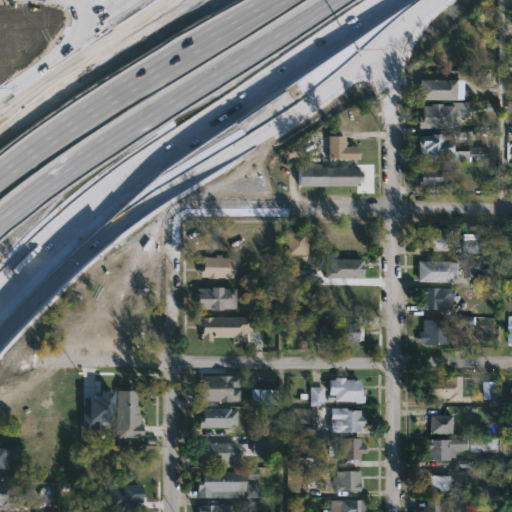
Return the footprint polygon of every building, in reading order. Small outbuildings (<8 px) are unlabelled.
[(476,86),(489,87),(490,73),(476,72),(476,86)] [(456,80),(455,100),(418,100),(419,80),(456,80)] [(468,103),(468,117),(453,117),(453,129),(418,129),(418,116),(421,116),(421,106),(430,106),(430,104),(441,104),(441,106),(451,106),(451,103),(468,103)] [(440,134),(440,136),(444,136),(444,135),(451,136),(451,140),(453,140),(453,152),(447,152),(447,154),(438,154),(438,156),(418,154),(418,136),(432,136),(432,134),(440,134)] [(344,138),(345,145),(344,145),(344,148),(356,148),(356,159),(340,160),(340,159),(327,159),(327,137),(344,138)] [(468,161),(487,161),(487,147),(468,147),(468,161)] [(319,164),(319,167),(357,167),(357,173),(362,173),(362,181),(358,181),(358,186),(297,186),(297,164),(319,164)] [(443,187),(418,187),(418,176),(420,176),(420,167),(448,167),(448,187),(443,187)] [(449,244),(449,247),(440,247),(440,249),(422,247),(423,240),(420,240),(420,228),(450,229),(449,244)] [(308,245),(308,254),(287,253),(288,232),(306,232),(306,243),(308,243),(308,245)] [(490,253),(490,240),(480,239),(480,234),(463,234),(463,253),(490,253)] [(222,253),(222,256),(235,256),(235,254),(238,254),(238,273),(235,273),(235,277),(222,277),(222,276),(208,277),(208,275),(201,275),(201,263),(203,263),(203,256),(216,256),(216,253),(222,253)] [(364,264),(366,265),(364,277),(326,277),(326,266),(330,266),(330,258),(365,258),(364,264)] [(461,261),(460,274),(457,274),(457,281),(418,280),(419,259),(461,261)] [(457,287),(456,296),(455,296),(455,298),(450,298),(450,309),(422,308),(423,286),(457,287)] [(225,287),(238,287),(238,308),(224,308),(224,309),(198,308),(198,287),(225,287)] [(231,337),(231,343),(243,343),(243,331),(249,331),(249,317),(200,317),(200,341),(210,342),(210,337),(231,337)] [(446,320),(446,343),(418,342),(418,330),(422,330),(422,320),(446,320)] [(358,341),(333,341),(333,324),(362,323),(362,339),(358,339),(358,341)] [(230,374),(239,375),(239,386),(232,386),(232,389),(239,389),(239,400),(198,400),(198,375),(230,374)] [(461,375),(461,399),(448,399),(448,397),(432,396),(432,393),(427,393),(427,381),(423,381),(423,378),(448,378),(448,375),(461,375)] [(345,376),(345,378),(361,378),(361,388),(363,388),(363,402),(354,402),(354,400),(327,400),(328,391),(323,391),(323,405),(309,405),(308,386),(320,386),(320,381),(328,381),(328,378),(334,378),(334,376),(345,376)] [(483,400),(497,399),(496,381),(482,382),(483,400)] [(251,397),(251,404),(275,405),(275,389),(257,389),(257,397),(251,397)] [(96,429),(96,422),(111,421),(110,390),(97,390),(98,397),(81,397),(82,429),(96,429)] [(138,391),(116,391),(115,438),(138,438),(138,391)] [(230,406),(230,409),(236,409),(236,424),(230,424),(230,426),(198,427),(198,415),(202,415),(202,407),(230,406)] [(351,407),(351,409),(359,409),(359,415),(364,415),(364,425),(359,426),(359,431),(339,431),(339,429),(331,429),(331,422),(328,422),(328,412),(339,412),(339,407),(351,407)] [(439,432),(429,432),(429,414),(453,414),(452,433),(439,432)] [(276,437),(275,454),(252,454),(252,436),(276,437)] [(360,437),(360,444),(365,444),(365,452),(360,452),(360,459),(353,460),(353,459),(351,459),(351,462),(340,462),(340,458),(333,458),(333,437),(360,437)] [(434,459),(422,459),(422,438),(465,438),(465,448),(450,450),(450,456),(445,457),(445,458),(434,459)] [(470,438),(469,451),(498,451),(498,438),(470,438)] [(235,442),(235,449),(238,449),(238,462),(240,462),(240,466),(223,466),(223,461),(198,462),(198,450),(201,450),(201,442),(235,442)] [(0,446),(7,446),(7,448),(11,448),(11,465),(7,465),(7,467),(0,467),(0,446)] [(355,470),(360,470),(360,490),(335,490),(335,482),(339,482),(339,476),(336,476),(336,470),(355,470)] [(239,496),(199,496),(199,476),(204,476),(204,471),(247,471),(247,491),(239,491),(239,496)] [(446,475),(446,492),(424,492),(424,486),(420,486),(420,481),(424,481),(424,475),(446,475)] [(0,482),(11,482),(11,502),(9,502),(9,505),(0,505),(0,482)] [(256,497),(256,484),(246,483),(245,497),(256,497)] [(141,485),(106,486),(107,509),(129,508),(129,502),(141,502),(141,485)] [(476,496),(491,497),(491,488),(476,487),(476,496)] [(359,499),(359,511),(329,511),(330,499),(359,499)] [(437,505),(437,511),(421,511),(421,510),(423,510),(423,499),(437,499),(437,505)]
